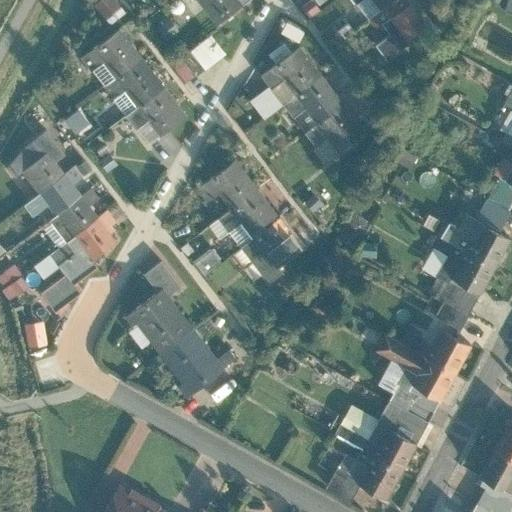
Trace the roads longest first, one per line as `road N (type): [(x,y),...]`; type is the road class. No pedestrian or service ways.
road 1 (residential): [(276,0),(74,368),(327,511)]
road 2 (residential): [(418,511),(511,332)]
